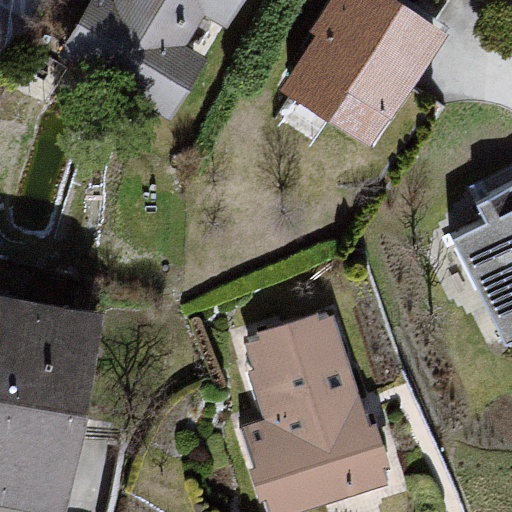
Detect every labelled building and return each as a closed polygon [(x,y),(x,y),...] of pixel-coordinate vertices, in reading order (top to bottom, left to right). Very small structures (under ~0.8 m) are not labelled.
[(106,0),(89,0),(56,55),(162,133),(198,64),(183,56),(200,19),(222,33),(240,0),(107,0),(106,0)] [(439,36),(383,0),(329,0),(304,36),(305,46),(273,93),(365,151),(439,36)] [(446,242),(505,346),(511,342),(511,186),(468,206),(479,225),(446,242)] [(0,290),(0,501),(56,511),(64,511),(103,312),(0,290)] [(235,428),(266,511),(312,511),(384,488),(383,461),(368,436),(351,411),(319,316),(241,338),(258,424),(235,428)]
